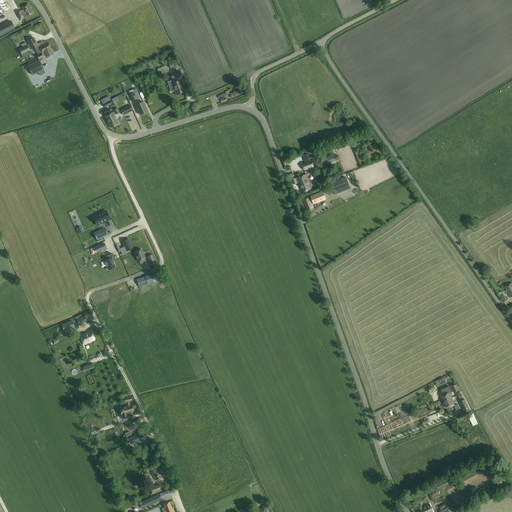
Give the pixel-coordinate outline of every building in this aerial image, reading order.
[(5,3),(3,0),(0,0),(0,12),(1,15),(9,11),(7,7),(8,6),(6,3),(5,3)] [(16,12),(20,18),(23,16),(24,18),(27,16),(33,12),(28,4),(22,8),(23,10),(21,11),(20,10),(16,12)] [(36,16),(22,22),(23,25),(37,19),(36,16)] [(0,38),(15,30),(11,23),(0,28),(0,38)] [(30,50),(35,47),(37,46),(37,45),(33,38),(28,41),(29,44),(27,45),(19,49),(21,55),(30,50)] [(38,54),(41,52),(42,53),(43,52),(43,53),(51,49),(48,42),(44,44),(43,41),(37,45),(37,46),(35,47),(36,48),(35,48),(38,54)] [(43,53),(43,52),(42,53),(37,55),(39,59),(42,57),(43,58),(53,53),(51,49),(43,53)] [(43,69),(44,69),(40,61),(28,67),(32,75),(38,72),(43,69)] [(172,79),(182,75),(180,70),(170,74),(172,79)] [(179,80),(176,82),(175,79),(168,82),(171,91),(175,90),(176,94),(184,91),(179,80)] [(138,95),(137,91),(134,92),(129,94),(132,101),(137,99),(140,97),(138,95)] [(105,107),(112,103),(109,96),(101,100),(105,107)] [(142,102),(136,105),(140,114),(147,111),(144,105),(142,102)] [(123,115),(132,110),(130,105),(121,110),(123,115)] [(105,114),(106,115),(104,116),(110,127),(118,123),(114,115),(115,114),(116,114),(119,112),(117,108),(113,110),(114,111),(113,112),(108,114),(107,113),(110,111),(108,108),(103,110),(105,114)] [(285,161),(293,158),(292,156),(287,157),(286,153),(282,154),(285,161)] [(304,170),(314,167),(312,160),(302,163),(304,170)] [(311,189),(306,174),(292,179),(294,184),(298,182),(302,193),(311,189)] [(331,183),(335,194),(350,188),(346,177),(331,183)] [(313,201),(314,204),(324,200),(321,192),(311,196),(311,198),(313,201)] [(311,202),(313,201),(311,198),(310,199),(309,197),(303,199),(307,210),(313,207),(311,202)] [(97,225),(110,219),(106,211),(93,217),(97,225)] [(65,228),(66,235),(76,233),(75,229),(72,230),(71,226),(65,228)] [(108,234),(105,228),(94,233),(97,239),(108,234)] [(73,240),(76,253),(85,251),(82,238),(73,240)] [(128,253),(127,251),(129,250),(133,248),(128,239),(122,242),(125,248),(120,250),(123,255),(128,253)] [(107,247),(105,242),(96,246),(98,251),(107,247)] [(145,258),(141,249),(134,252),(138,261),(145,258)] [(107,259),(104,260),(108,269),(115,267),(112,260),(115,259),(112,254),(106,256),(107,259)] [(148,259),(152,266),(156,264),(153,257),(148,259)] [(89,283),(98,278),(89,259),(80,264),(89,283)] [(151,274),(137,278),(140,290),(148,287),(146,284),(157,280),(156,275),(152,276),(151,274)] [(82,318),(77,320),(79,324),(88,320),(86,315),(81,317),(82,318)] [(72,321),(64,324),(66,330),(74,326),(72,321)] [(85,334),(84,333),(80,335),(84,345),(95,340),(91,331),(87,332),(86,333),(85,334)] [(451,392),(450,392),(440,396),(443,401),(447,399),(447,401),(452,399),(451,395),(452,394),(451,392)] [(126,403),(127,405),(119,407),(121,415),(122,415),(123,418),(128,417),(127,414),(134,412),(132,404),(130,405),(129,402),(132,401),(131,396),(123,398),(125,403),(126,403)] [(447,399),(443,401),(445,407),(454,404),(454,403),(452,399),(447,401),(447,399)] [(459,401),(465,412),(469,410),(464,399),(459,401)] [(431,425),(442,422),(442,421),(444,420),(442,412),(428,416),(431,425)] [(473,426),(478,423),(472,412),(468,415),(473,426)] [(138,434),(130,438),(132,444),(140,440),(138,434)] [(493,454),(489,446),(484,449),(488,456),(493,454)] [(155,480),(163,477),(158,466),(151,469),(155,480)] [(437,486),(438,488),(449,483),(448,480),(437,486)] [(162,490),(159,485),(149,489),(151,494),(162,490)] [(158,494),(148,499),(151,504),(161,500),(158,494)] [(163,504),(164,507),(162,508),(163,511),(173,511),(172,508),(170,504),(174,503),(173,500),(163,504)] [(449,511),(444,503),(439,506),(441,509),(439,510),(440,511),(449,511)]
